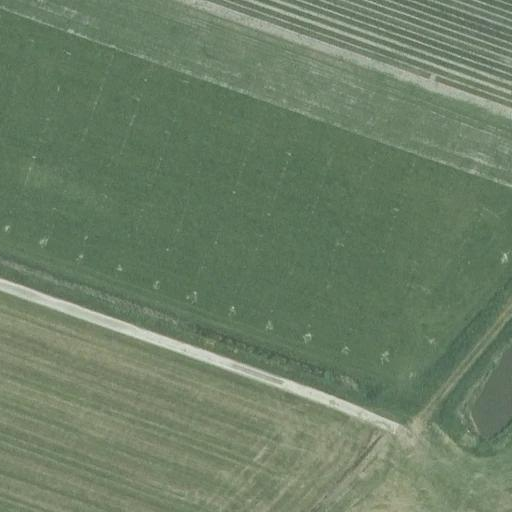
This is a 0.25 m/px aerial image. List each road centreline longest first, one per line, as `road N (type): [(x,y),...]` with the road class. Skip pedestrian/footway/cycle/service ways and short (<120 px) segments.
road 1 (track): [(467,490),(403,432),(0,287)]
road 2 (track): [(511,305),(334,511)]
